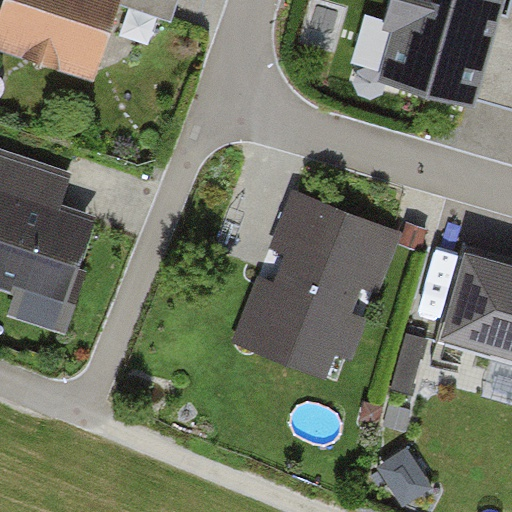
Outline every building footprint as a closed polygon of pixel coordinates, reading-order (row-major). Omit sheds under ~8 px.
[(130,0),(6,0),(0,24),(0,38),(110,70),(130,0)] [(495,0),(400,0),(394,22),(404,25),(390,74),(469,97),(487,37),(511,44),(511,3),(509,15),(492,10),(495,0)] [(392,224),(301,189),(243,336),(335,371),(392,224)] [(83,215),(0,191),(0,274),(60,292),(83,215)] [(511,246),(467,234),(436,341),(511,362),(511,246)]
